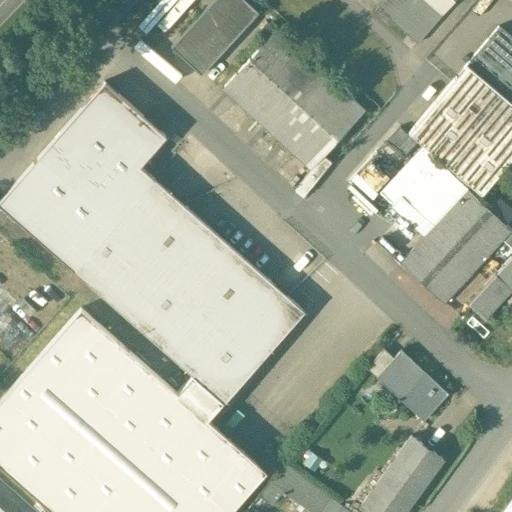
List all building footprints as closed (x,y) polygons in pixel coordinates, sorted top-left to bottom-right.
[(158,12),(170,0),(146,0),(158,12)] [(225,0),(218,0),(163,60),(198,92),(257,28),(225,0)] [(389,0),(394,4),(411,19),(420,8),(445,30),(470,1),(468,0),(389,0)] [(394,4),(378,23),(395,37),(411,19),(394,4)] [(445,30),(420,8),(411,19),(395,37),(421,59),(445,30)] [(511,50),(501,41),(469,78),(511,114),(511,50)] [(366,126),(278,44),(223,103),(312,185),(313,184),(346,148),(366,126)] [(511,114),(469,78),(411,147),(484,209),(511,176),(511,140),(502,132),(511,120),(511,114)] [(306,327),(138,180),(165,150),(105,98),(0,217),(0,219),(225,418),(226,418),(306,327)] [(420,158),(402,142),(387,158),(405,174),(420,158)] [(346,148),(313,184),(322,192),(355,156),(346,148)] [(496,227),(425,162),(382,208),(395,219),(402,212),(435,242),(461,213),(487,237),(496,227)] [(461,213),(435,242),(402,277),(446,317),(504,254),(511,244),(511,242),(508,239),(496,227),(487,237),(461,213)] [(511,272),(470,318),(487,334),(511,306),(511,272)] [(82,324),(0,418),(0,480),(36,511),(247,511),(269,488),(209,436),(225,418),(195,391),(179,409),(82,324)] [(388,364),(370,383),(379,392),(397,373),(388,364)] [(451,408),(404,365),(397,373),(379,392),(426,435),(451,408)] [(414,450),(368,511),(418,511),(447,474),(414,450)] [(328,511),(286,481),(272,500),(283,508),(289,511),(328,511)] [(272,500),(263,511),(280,511),(283,508),(272,500)]
